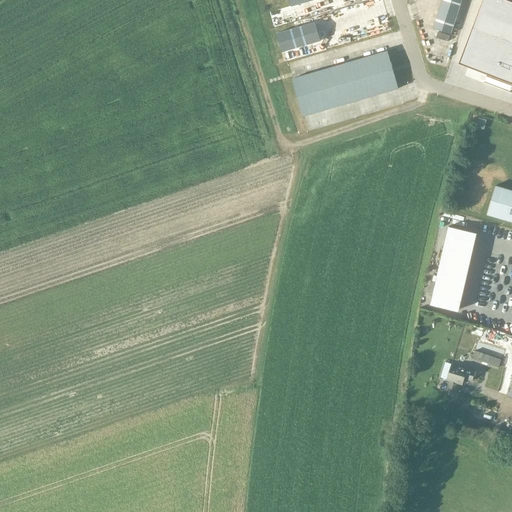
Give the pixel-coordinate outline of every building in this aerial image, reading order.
[(450,34),(461,0),(442,0),(433,29),(450,34)] [(511,0),(482,0),(458,64),(511,84),(511,0)] [(315,23),(276,34),(281,53),(320,41),(315,23)] [(292,79),(297,96),(303,116),(398,89),(387,52),(292,79)] [(511,190),(495,186),(486,215),(511,222),(511,190)] [(448,227),(430,305),(458,312),(476,234),(448,227)] [(477,331),(487,334),(488,328),(478,326),(477,331)] [(497,370),(501,360),(474,351),(471,360),(497,370)] [(451,364),(446,380),(449,381),(445,392),(456,395),(459,384),(462,385),(463,379),(472,381),(475,370),(466,367),(466,368),(451,364)]
